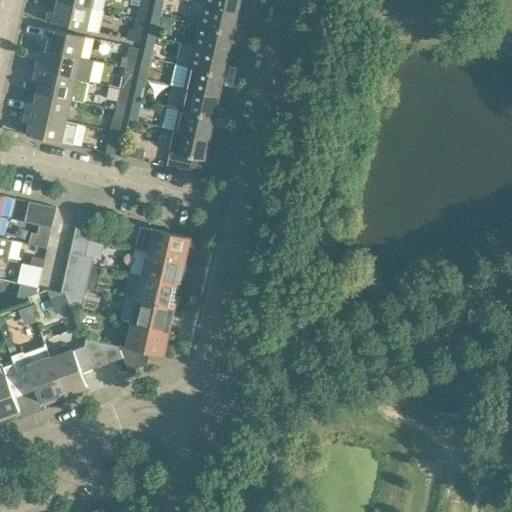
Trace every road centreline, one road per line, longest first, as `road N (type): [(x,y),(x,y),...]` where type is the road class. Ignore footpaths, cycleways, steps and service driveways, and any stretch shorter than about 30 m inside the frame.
road 1 (residential): [(242,207),(0,153)]
road 2 (residential): [(196,417),(242,207)]
road 3 (residential): [(242,207),(287,0)]
road 4 (residential): [(0,507),(70,482),(78,430)]
road 5 (residential): [(78,430),(127,411),(196,417)]
